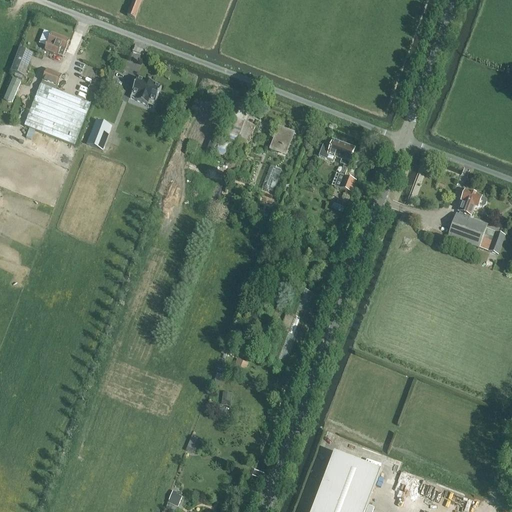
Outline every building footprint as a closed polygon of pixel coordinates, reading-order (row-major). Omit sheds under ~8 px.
[(141,0),(134,0),(131,10),(130,10),(128,17),(135,20),(138,12),(137,12),(141,0)] [(52,34),(45,50),(63,57),(69,41),(52,34)] [(138,41),(134,51),(143,54),(147,44),(138,41)] [(25,78),(33,54),(19,49),(11,72),(25,78)] [(47,70),(42,82),(57,88),(62,76),(47,70)] [(156,102),(161,88),(155,86),(156,85),(152,84),(147,83),(147,82),(144,81),(144,82),(138,80),(138,79),(133,92),(133,93),(131,97),(137,99),(136,101),(148,105),(149,104),(154,106),(156,101),(156,102)] [(40,85),(24,128),(75,147),(91,105),(40,85)] [(236,145),(239,147),(247,123),(229,117),(215,154),(230,160),(236,145)] [(112,128),(95,122),(86,146),(103,152),(112,128)] [(239,147),(248,150),(256,127),(247,123),(239,147)] [(270,150),(285,156),(293,135),(282,131),(281,135),(276,134),(270,150)] [(341,160),(340,165),(348,168),(353,154),(355,149),(333,141),(331,146),(324,144),(319,156),(334,162),(336,158),(341,160)] [(281,171),(270,167),(262,189),(273,193),(281,171)] [(351,194),(356,182),(339,175),(334,187),(339,189),(351,194)] [(463,203),(459,213),(472,217),(475,208),(478,209),(479,206),(483,208),(485,207),(486,202),(485,201),(481,199),(482,198),(466,192),(462,203),(463,203)] [(456,215),(448,238),(479,249),(485,229),(486,226),(456,215)] [(479,249),(488,252),(494,233),(485,229),(479,249)] [(505,236),(504,236),(494,233),(488,252),(498,256),(505,236)] [(269,362),(284,368),(313,294),(297,287),(269,362)] [(225,381),(227,370),(217,369),(216,380),(225,381)] [(222,400),(232,403),(235,390),(226,387),(222,400)] [(320,448),(328,451),(336,429),(329,426),(320,448)] [(366,511),(382,472),(336,454),(313,511),(366,511)] [(170,499),(181,501),(184,489),(173,487),(170,499)]
